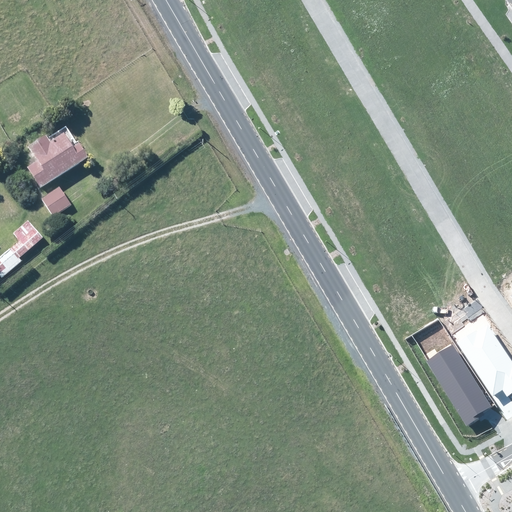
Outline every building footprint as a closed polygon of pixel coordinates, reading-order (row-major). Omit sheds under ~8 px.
[(43,189),(91,159),(83,147),(80,141),(77,142),(68,127),(50,139),(49,137),(31,149),(40,163),(30,169),(43,189)] [(55,218),(73,206),(61,188),(43,200),(55,218)] [(21,259),(45,238),(30,221),(15,234),(21,241),(0,258),(0,274),(4,279),(23,262),(21,259)] [(507,397),(511,393),(511,361),(483,320),(454,340),(493,397),(502,390),(507,397)] [(426,361),(466,427),(480,418),(477,414),(490,406),(452,345),(426,361)]
